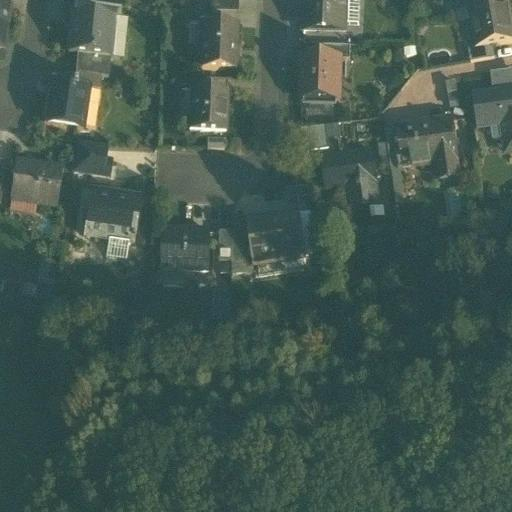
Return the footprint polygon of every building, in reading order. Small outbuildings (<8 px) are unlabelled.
[(211,0),(211,15),(213,15),(237,16),(237,0),(211,0)] [(341,35),(342,27),(342,2),(347,2),(347,1),(346,0),(303,0),(303,33),(341,35)] [(354,0),(355,2),(347,1),(347,2),(342,2),(342,27),(359,28),(360,2),(358,2),(358,0),(354,0)] [(460,0),(463,14),(470,13),(503,7),(501,0),(460,0)] [(93,19),(94,8),(74,4),(72,17),(93,19)] [(511,28),(508,6),(503,7),(470,13),(472,26),(477,51),(477,52),(493,49),(511,45),(511,28)] [(113,23),(120,23),(121,11),(94,8),(93,19),(113,21),(113,23)] [(0,51),(2,52),(8,12),(0,11),(0,51)] [(459,28),(472,26),(470,13),(463,14),(456,15),(459,28)] [(237,28),(237,16),(213,15),(213,27),(237,28)] [(105,61),(109,61),(113,23),(113,21),(93,19),(72,17),(68,57),(77,58),(105,61)] [(199,73),(236,74),(237,28),(213,27),(200,27),(199,73)] [(341,62),(345,62),(346,50),(319,49),(319,61),(341,62)] [(469,53),(471,65),(495,61),(493,49),(477,52),(477,51),(469,53)] [(77,58),(74,77),(102,81),(105,61),(77,58)] [(316,104),(340,105),(341,62),(319,61),(302,61),(301,104),(316,104)] [(490,76),(494,97),(511,94),(511,72),(510,73),(490,76)] [(100,93),(102,81),(74,77),(72,89),(88,91),(100,93)] [(205,95),(227,97),(227,85),(205,84),(205,95)] [(48,130),(82,135),(88,91),(72,89),(49,86),(47,101),(52,102),(48,130)] [(508,143),(509,152),(511,151),(511,94),(494,97),(474,100),(478,131),(490,129),(506,127),(508,143)] [(189,135),(225,137),(227,97),(205,95),(191,95),(189,135)] [(339,121),(340,105),(316,104),(315,121),(339,121)] [(440,164),(443,186),(461,183),(453,124),(398,132),(398,133),(403,170),(404,169),(440,164)] [(492,145),(508,143),(506,127),(490,129),(492,145)] [(297,135),(300,157),(327,153),(324,131),(297,135)] [(391,168),(392,177),(404,175),(405,175),(404,169),(403,170),(398,133),(386,134),(388,148),(391,168)] [(75,162),(104,166),(104,165),(105,166),(107,151),(77,147),(75,162)] [(380,169),(391,168),(388,148),(378,149),(380,169)] [(345,193),(348,211),(380,206),(377,188),(378,188),(374,157),(322,164),(326,195),(345,193)] [(72,177),(108,182),(110,166),(105,166),(104,165),(104,166),(75,162),(72,177)] [(11,207),(55,213),(61,173),(17,166),(11,207)] [(406,195),(404,175),(392,177),(396,209),(404,208),(402,196),(406,195)] [(286,194),(288,205),(310,202),(308,191),(286,194)] [(106,247),(108,247),(127,250),(129,250),(137,205),(92,198),(85,243),(88,244),(89,238),(107,241),(106,247)] [(250,236),(255,272),(257,271),(256,266),(270,263),(271,269),(307,264),(301,220),(249,228),(250,236)] [(164,277),(209,278),(210,237),(165,236),(164,277)] [(250,236),(234,238),(233,268),(233,281),(258,277),(257,271),(255,272),(250,236)] [(220,268),(233,268),(234,238),(221,237),(220,268)] [(88,244),(106,247),(107,241),(89,238),(88,244)] [(125,265),(127,250),(108,247),(105,262),(125,265)] [(256,266),(257,271),(271,269),(270,263),(256,266)] [(58,301),(57,266),(38,267),(40,302),(58,301)] [(231,323),(232,285),(213,285),(212,323),(231,323)]
